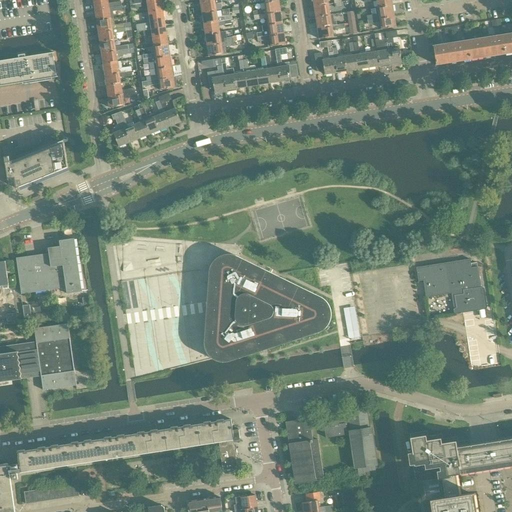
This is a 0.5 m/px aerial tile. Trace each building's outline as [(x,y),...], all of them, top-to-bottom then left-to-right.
[(107,0),(93,0),(95,10),(109,8),(121,6),(121,2),(108,4),(107,0)] [(161,0),(147,2),(149,13),(163,11),(161,0)] [(214,0),(200,2),(202,13),(216,11),(215,4),(221,3),(227,2),(227,0),(214,0)] [(265,10),(253,12),(254,16),(260,15),(266,14),(280,12),(279,1),(264,3),(265,10)] [(328,4),(314,7),(316,18),(330,15),(328,4)] [(376,15),(367,16),(367,21),(380,19),(394,16),(392,5),(378,8),(375,8),(376,15)] [(109,8),(95,10),(96,21),(111,19),(114,19),(113,12),(122,10),(121,6),(109,8)] [(147,23),(136,25),(137,32),(147,31),(148,30),(148,31),(166,28),(163,11),(149,13),(146,14),(147,23)] [(216,11),(202,13),(204,24),(218,22),(224,21),(230,20),(230,16),(223,17),(217,18),(216,11)] [(260,15),(254,16),(254,20),(261,19),(264,19),(267,19),(268,25),(282,23),(280,12),(266,14),(260,15)] [(330,15),(316,18),(317,28),(337,25),(336,21),(334,21),(333,15),(330,15)] [(380,19),(367,21),(368,25),(380,23),(382,30),(396,28),(394,16),(380,19)] [(111,19),(96,21),(98,32),(112,30),(125,28),(124,24),(115,25),(114,19),(111,19)] [(218,22),(204,24),(205,35),(219,33),(218,26),(231,24),(230,20),(224,21),(218,22)] [(263,33),(256,34),(257,38),(270,36),(284,34),(282,23),(268,25),(262,26),(263,33)] [(337,25),(317,28),(319,40),(333,37),(332,30),(344,29),(344,24),(337,25)] [(112,30),(98,32),(100,43),(114,41),(117,40),(116,34),(119,33),(125,32),(125,28),(112,30)] [(166,28),(148,31),(149,38),(153,37),(154,47),(168,45),(166,28)] [(396,31),(385,33),(387,43),(388,51),(390,65),(401,63),(400,58),(400,52),(399,46),(392,47),(391,44),(393,44),(393,39),(397,38),(396,31)] [(219,33),(205,35),(207,46),(221,44),(227,43),(234,42),(233,37),(226,38),(225,32),(219,33)] [(270,36),(257,38),(258,42),(267,41),(267,43),(268,48),(271,47),(285,45),(284,34),(270,36)] [(378,34),(374,34),(375,40),(376,46),(377,52),(379,67),(384,66),(384,67),(389,66),(389,65),(390,65),(388,51),(387,43),(380,44),(378,34)] [(511,34),(502,36),(505,55),(511,53),(511,34)] [(502,36),(468,41),(471,60),(505,55),(502,36)] [(114,41),(100,43),(102,54),(116,52),(114,41)] [(322,53),(314,55),(317,72),(324,71),(325,75),(336,73),(333,59),(332,47),(331,41),(319,43),(320,49),(327,48),(329,60),(323,61),(322,53)] [(471,60),(468,41),(433,47),(436,66),(471,60)] [(221,44),(207,46),(209,57),(223,55),(226,54),(225,47),(234,46),(234,42),(227,43),(221,44)] [(351,56),(344,57),(347,72),(358,70),(355,56),(354,50),(353,43),(349,44),(351,56)] [(358,43),(353,43),(354,50),(355,56),(358,70),(368,68),(366,54),(360,55),(358,43)] [(152,54),(143,56),(143,60),(150,59),(156,58),(170,56),(168,45),(154,47),(151,48),(152,54)] [(336,46),(332,47),(333,59),(336,73),(347,72),(344,57),(338,58),(337,52),(336,46)] [(286,48),(275,50),(278,68),(280,82),(291,80),(289,66),(288,63),(281,64),(280,56),(287,55),(286,48)] [(116,52),(102,54),(103,65),(117,63),(117,57),(126,54),(129,54),(133,53),(134,53),(134,49),(133,49),(128,50),(122,51),(116,52)] [(373,53),(366,54),(368,68),(379,67),(377,52),(376,49),(373,50),(373,53)] [(0,61),(0,86),(22,83),(22,85),(52,80),(52,79),(58,78),(58,77),(56,77),(53,54),(54,54),(54,53),(26,58),(25,55),(18,56),(19,59),(0,61)] [(150,59),(143,60),(144,64),(150,63),(153,62),(155,69),(172,67),(170,56),(156,58),(150,59)] [(262,70),(256,71),(258,86),(269,84),(267,70),(265,57),(260,58),(262,70)] [(269,57),(265,57),(267,70),(269,84),(280,82),(278,68),(271,69),(269,57)] [(247,60),(243,61),(245,73),(247,87),(258,86),(256,71),(255,65),(248,67),(247,60)] [(241,74),(234,75),(236,89),(247,87),(245,73),(243,61),(239,61),(241,74)] [(117,63),(103,65),(105,76),(119,73),(132,72),(131,67),(121,69),(120,62),(117,63)] [(225,64),(221,64),(222,66),(223,77),(225,91),(230,90),(231,92),(236,91),(236,89),(234,75),(233,69),(226,70),(225,64)] [(218,71),(207,73),(210,88),(214,88),(214,93),(215,92),(216,94),(221,93),(221,92),(225,91),(223,77),(222,66),(217,67),(218,71)] [(153,76),(146,77),(147,82),(159,80),(173,77),(172,67),(155,69),(156,76),(153,77),(153,76)] [(119,73),(105,76),(107,86),(121,84),(120,78),(132,76),(132,72),(119,73)] [(147,82),(142,82),(143,87),(160,84),(161,91),(175,89),(175,88),(177,87),(176,82),(174,82),(173,77),(159,80),(147,82)] [(121,84),(107,86),(108,97),(135,93),(134,89),(122,91),(121,84)] [(135,93),(108,97),(110,109),(124,106),(123,100),(136,98),(135,93)] [(163,96),(159,98),(160,102),(165,113),(170,127),(181,122),(175,109),(169,112),(165,103),(172,100),(169,94),(163,96)] [(161,115),(155,117),(160,131),(170,127),(165,113),(160,102),(156,103),(161,115)] [(142,104),(138,106),(140,110),(144,122),(150,135),(160,131),(155,117),(154,115),(147,117),(142,104)] [(141,123),(134,126),(140,139),(150,135),(144,122),(140,110),(136,112),(141,123)] [(122,112),(118,114),(119,118),(124,130),(129,143),(140,139),(134,126),(133,122),(127,125),(124,117),(122,112)] [(114,116),(112,116),(114,121),(116,120),(118,126),(113,132),(114,134),(119,147),(129,143),(124,130),(119,118),(118,114),(114,116)] [(14,163),(12,164),(11,158),(7,159),(10,183),(11,182),(11,181),(17,180),(18,190),(70,169),(66,142),(65,142),(66,143),(15,163),(14,163)] [(49,255),(16,259),(21,295),(66,288),(67,294),(82,292),(74,239),(63,241),(60,241),(61,247),(48,249),(49,255)] [(210,268),(209,271),(204,344),(205,347),(206,351),(208,354),(210,357),(213,359),(216,361),(219,362),(223,363),(226,363),(230,362),(245,357),(259,353),(267,350),(317,333),(321,332),(322,331),(324,330),(326,328),(328,325),(330,321),(331,318),(331,314),(330,311),(329,307),(327,304),(325,301),(322,299),(319,297),(240,259),(237,257),(234,256),(230,255),(227,255),(223,256),(220,257),(217,259),(214,262),(212,265),(210,268)] [(487,307),(484,290),(484,289),(484,288),(483,288),(482,288),(481,288),(478,267),(471,268),(470,260),(416,268),(418,282),(423,281),(426,298),(454,293),(456,308),(455,308),(455,309),(454,309),(454,310),(454,311),(453,311),(454,312),(454,313),(455,314),(456,314),(457,314),(484,310),(485,310),(486,309),(487,308),(487,307)] [(5,262),(0,262),(0,286),(9,285),(5,262)] [(23,306),(24,318),(31,317),(29,305),(23,306)] [(6,315),(8,325),(18,324),(16,314),(6,315)] [(22,380),(20,377),(21,375),(40,373),(43,391),(77,386),(68,324),(34,329),(36,342),(0,347),(0,386),(12,385),(11,381),(22,380)] [(367,410),(348,413),(351,432),(349,432),(355,469),(358,468),(359,477),(375,474),(374,466),(377,465),(372,428),(370,429),(367,410)] [(322,417),(326,439),(347,435),(344,414),(322,417)] [(293,475),(293,476),(294,476),(295,482),(295,485),(316,482),(316,479),(324,478),(318,440),(313,440),(310,419),(285,423),(289,444),(289,446),(290,446),(291,453),(290,453),(290,454),(291,454),(292,460),(291,460),(291,461),(292,461),(293,468),(292,468),(293,468),(294,475),(293,475)] [(18,453),(19,464),(9,466),(10,475),(21,473),(219,443),(233,441),(240,440),(239,430),(233,431),(231,420),(18,453)] [(445,498),(459,496),(456,476),(460,475),(482,471),(511,466),(511,437),(498,440),(478,443),(471,444),(457,447),(456,442),(442,444),(441,439),(426,441),(426,436),(410,438),(413,455),(410,455),(412,463),(414,462),(414,466),(425,464),(426,469),(441,467),(441,472),(438,473),(439,479),(442,479),(445,498)] [(238,469),(233,441),(219,443),(223,471),(238,469)] [(15,511),(10,475),(9,466),(8,464),(0,465),(0,511),(15,511)] [(308,503),(302,503),(303,511),(319,511),(319,508),(318,502),(321,501),(320,493),(306,495),(308,503)] [(476,511),(474,493),(471,494),(459,496),(445,498),(430,500),(432,511),(476,511)] [(236,505),(234,505),(235,510),(243,509),(257,507),(255,496),(241,498),(242,504),(236,505)] [(190,502),(188,504),(189,509),(188,509),(188,511),(190,511),(208,510),(208,509),(221,507),(221,506),(220,506),(219,498),(190,502)]
